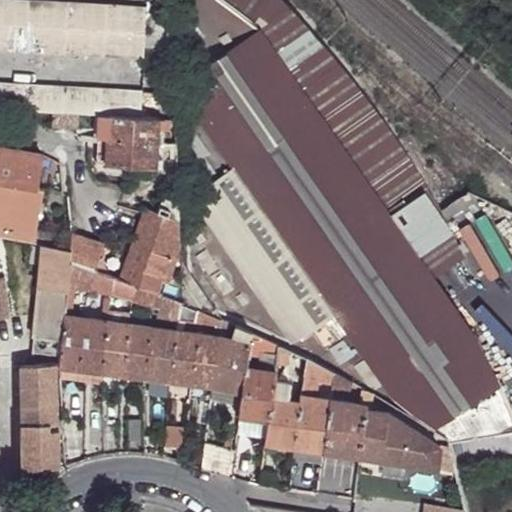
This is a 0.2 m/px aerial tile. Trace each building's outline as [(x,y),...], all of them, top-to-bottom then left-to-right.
[(0,0),(0,24),(140,30),(141,6),(0,0)] [(477,341),(439,286),(378,199),(351,161),(290,74),(259,31),(220,0),(167,0),(169,46),(171,68),(171,72),(171,116),(177,203),(179,220),(182,262),(182,270),(185,303),(202,310),(221,318),(237,325),(251,331),(279,344),(307,356),(310,357),(335,371),(351,379),(361,385),(368,389),(374,392),(389,401),(448,435),(449,437),(487,431),(511,427),(507,408),(493,374),(477,341)] [(470,268),(439,211),(398,142),(368,102),(325,46),(285,1),(284,0),(220,0),(259,31),(290,74),(351,161),(378,199),(439,286),(470,268)] [(0,49),(139,56),(140,30),(0,24),(0,49)] [(96,113),(137,115),(137,89),(0,83),(0,109),(53,111),(74,112),(96,113)] [(51,127),(64,128),(73,128),(74,112),(53,111),(51,127)] [(152,165),(154,116),(137,115),(96,113),(95,143),(103,144),(104,163),(103,170),(120,171),(120,164),(152,165)] [(94,162),(104,163),(103,144),(95,143),(94,162)] [(5,148),(0,147),(0,224),(34,231),(41,185),(36,184),(40,154),(20,150),(20,149),(6,146),(5,148)] [(154,211),(179,220),(177,203),(159,196),(154,211)] [(175,260),(182,262),(179,220),(154,211),(142,207),(130,242),(170,258),(175,260)] [(34,231),(0,224),(0,234),(32,241),(34,231)] [(67,261),(93,270),(100,243),(69,233),(66,247),(67,248),(66,260),(67,261)] [(155,293),(157,293),(170,258),(130,242),(117,279),(155,293)] [(55,361),(60,360),(60,366),(103,371),(106,321),(70,316),(63,316),(65,288),(67,261),(66,260),(67,248),(66,247),(42,243),(30,362),(55,361)] [(174,266),(182,270),(182,262),(175,260),(174,266)] [(65,288),(71,288),(107,293),(109,276),(93,270),(67,261),(65,288)] [(106,315),(106,321),(114,322),(119,296),(154,306),(155,293),(117,279),(109,276),(107,293),(107,297),(106,315)] [(63,316),(70,316),(71,288),(65,288),(63,316)] [(158,317),(178,320),(180,302),(157,293),(155,293),(154,306),(153,309),(158,309),(158,314),(158,317)] [(200,323),(202,310),(185,303),(180,302),(178,320),(200,323)] [(221,326),(221,318),(202,310),(200,323),(221,326)] [(103,371),(146,377),(151,327),(114,322),(106,321),(103,371)] [(249,352),(251,331),(237,325),(235,339),(220,336),(214,385),(243,391),(247,366),(249,352)] [(146,377),(170,380),(177,330),(151,327),(146,377)] [(193,383),(199,332),(177,330),(170,380),(193,383)] [(278,354),(279,344),(251,331),(249,352),(254,352),(255,349),(264,352),(278,354)] [(214,385),(220,336),(199,332),(193,383),(214,385)] [(306,368),(307,356),(279,344),(278,354),(276,371),(304,375),(306,368)] [(261,368),(264,352),(255,349),(254,352),(249,352),(247,366),(261,368)] [(276,371),(278,354),(264,352),(261,368),(276,371)] [(334,381),(335,371),(310,357),(307,356),(306,368),(334,381)] [(19,363),(21,469),(59,468),(58,428),(51,428),(51,423),(56,423),(55,361),(30,362),(19,363)] [(102,382),(103,371),(60,366),(60,376),(102,382)] [(274,381),(276,371),(261,368),(247,366),(243,391),(242,403),(240,416),(269,420),(274,381)] [(349,389),(351,379),(335,371),(334,381),(333,387),(349,389)] [(268,429),(266,443),(295,447),(301,403),(301,398),(297,397),(296,402),(288,400),(290,383),(274,381),(269,420),(268,429)] [(243,391),(214,385),(212,397),(242,403),(243,391)] [(322,451),(331,400),(307,396),(302,396),(301,398),(301,403),(295,447),(322,451)] [(358,455),(365,408),(366,404),(331,400),(322,451),(358,455)] [(380,458),(387,411),(365,408),(358,455),(380,458)] [(438,443),(387,411),(380,458),(435,465),(438,443)] [(238,426),(268,429),(269,420),(240,416),(238,426)] [(165,424),(162,444),(181,446),(183,426),(165,424)] [(73,464),(81,461),(79,441),(64,441),(65,467),(73,464)] [(203,469),(231,477),(236,448),(206,442),(203,469)] [(421,501),(419,511),(464,511),(463,507),(421,501)]
